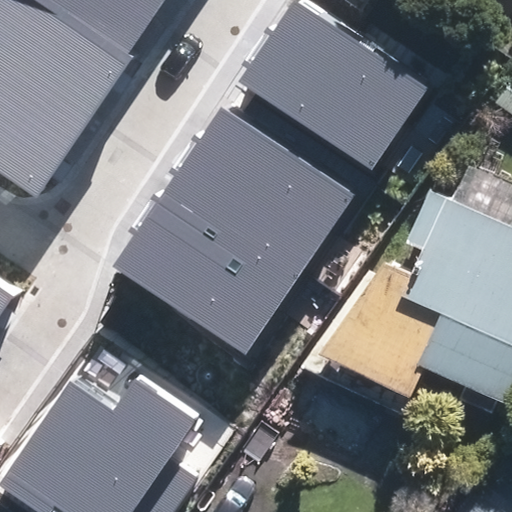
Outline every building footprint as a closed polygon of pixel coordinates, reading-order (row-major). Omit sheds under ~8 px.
[(27,0),(0,0),(0,66),(87,124),(126,66),(27,0)] [(27,0),(126,66),(132,56),(128,53),(163,0),(27,0)] [(428,87),(294,1),(240,81),(373,170),(428,87)] [(87,124),(0,66),(0,172),(37,198),(87,124)] [(511,68),(492,96),(511,110),(511,68)] [(221,106),(166,187),(299,275),(354,195),(221,106)] [(407,265),(382,253),(314,348),(409,391),(422,361),(504,400),(511,382),(511,221),(426,182),(401,234),(418,241),(407,265)] [(166,187),(112,267),(245,355),(299,275),(166,187)] [(0,286),(0,315),(14,296),(0,286)] [(111,407),(69,379),(0,480),(0,486),(37,511),(50,511),(55,506),(63,511),(174,511),(197,478),(169,459),(196,420),(131,377),(111,407)] [(466,511),(511,511),(511,475),(499,466),(466,511)]
